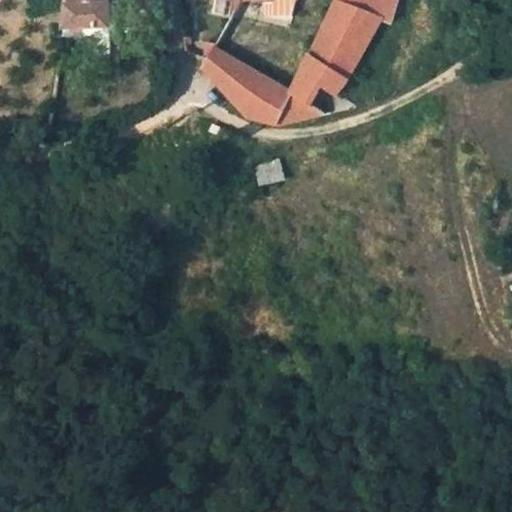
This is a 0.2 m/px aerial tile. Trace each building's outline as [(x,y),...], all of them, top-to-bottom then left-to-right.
[(64,42),(110,39),(108,0),(67,2),(64,42)] [(292,91),(261,73),(240,107),(244,112),(278,123),(355,107),(349,102),(338,94),(343,86),(357,64),(369,42),(380,18),(336,0),(292,91)] [(388,21),(393,0),(336,0),(380,18),(388,21)] [(203,66),(240,107),(261,73),(214,47),(207,59),(203,66)] [(220,135),(223,128),(214,125),(212,131),(220,135)] [(286,181),(278,161),(259,168),(268,189),(286,181)]
